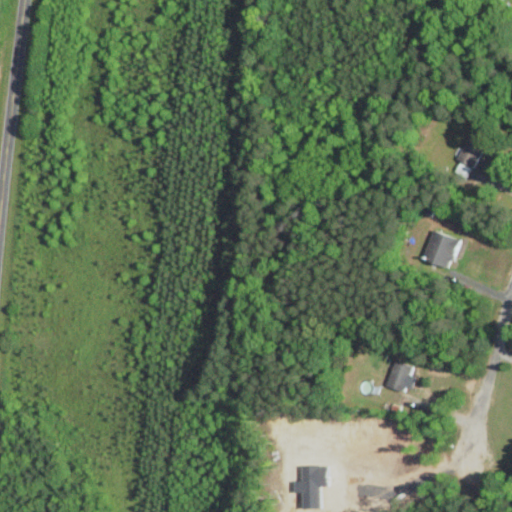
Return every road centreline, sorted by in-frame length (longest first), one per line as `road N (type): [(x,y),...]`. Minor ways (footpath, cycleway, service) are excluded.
road 1 (residential): [(0,212),(24,0)]
road 2 (residential): [(511,291),(472,445)]
